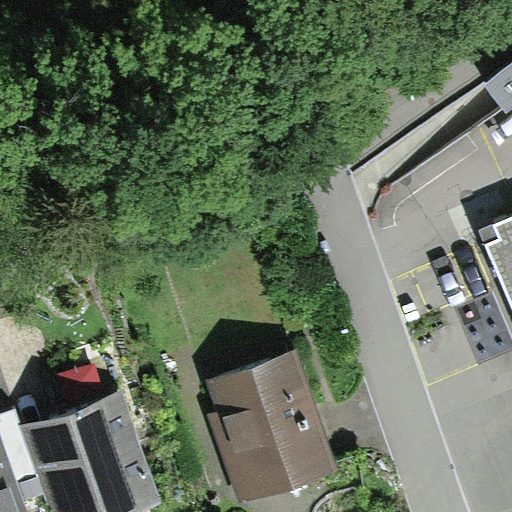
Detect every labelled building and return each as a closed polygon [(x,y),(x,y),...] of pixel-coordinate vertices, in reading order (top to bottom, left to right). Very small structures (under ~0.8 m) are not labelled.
[(511,66),(485,84),(505,114),(511,109),(511,66)] [(511,210),(481,223),(511,297),(511,210)] [(299,354),(212,385),(222,413),(214,416),(245,502),(340,469),(299,354)] [(123,390),(21,424),(49,511),(121,511),(159,500),(123,390)] [(28,511),(0,425),(0,511),(28,511)]
